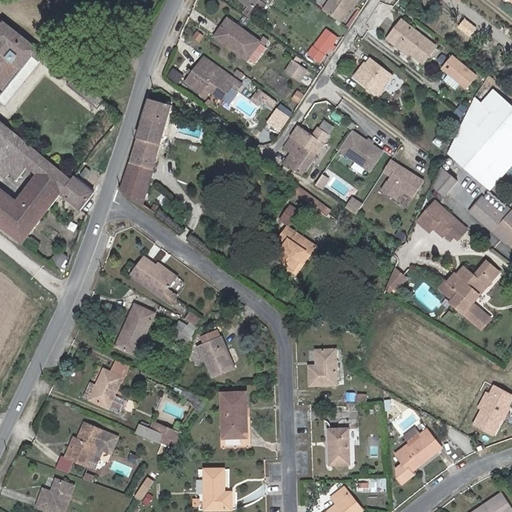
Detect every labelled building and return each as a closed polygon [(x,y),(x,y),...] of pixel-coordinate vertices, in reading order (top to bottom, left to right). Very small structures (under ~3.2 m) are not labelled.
[(340,23),(358,0),(330,0),(323,10),(340,23)] [(0,17),(0,97),(34,56),(42,63),(48,56),(0,17)] [(259,41),(241,27),(228,17),(215,35),(246,59),(247,58),(259,41)] [(422,64),(435,47),(399,21),(387,38),(409,55),(422,64)] [(322,54),(335,36),(325,29),(312,46),(322,54)] [(409,55),(387,38),(385,41),(407,57),(409,55)] [(266,46),(259,41),(247,58),(254,63),(266,46)] [(316,61),(322,54),(312,46),(306,54),(316,61)] [(477,77),(452,56),(441,70),(466,91),(477,77)] [(390,75),(369,58),(364,64),(362,63),(350,78),(376,98),(381,91),(381,86),(390,75)] [(226,74),(207,59),(189,84),(204,95),(208,89),(218,77),(222,80),(226,74)] [(290,78),(297,68),(283,59),(276,70),(290,78)] [(245,88),(226,74),(222,80),(218,77),(208,89),(226,102),(234,90),(240,95),(245,88)] [(93,92),(75,77),(68,86),(99,110),(105,102),(93,92)] [(511,109),(492,92),(480,106),(474,101),(456,140),(449,155),(491,191),(511,165),(511,109)] [(173,104),(149,97),(136,141),(122,184),(120,191),(128,197),(142,207),(156,159),(173,104)] [(273,111),(277,104),(270,99),(265,105),(273,111)] [(281,135),(291,122),(280,114),(270,126),(281,135)] [(30,169),(40,177),(60,192),(62,194),(82,210),(83,209),(96,192),(75,176),(73,178),(48,158),(1,119),(0,119),(0,173),(8,180),(12,175),(20,182),(30,169)] [(313,136),(298,126),(284,148),(291,153),(285,163),(302,175),(328,138),(317,130),(313,136)] [(380,152),(350,131),(337,150),(368,170),(380,152)] [(422,181),(389,159),(381,171),(389,176),(379,190),(393,199),(399,189),(412,197),(422,181)] [(458,183),(443,169),(433,187),(444,198),(458,183)] [(23,243),(62,194),(60,192),(40,177),(17,203),(0,187),(0,225),(23,243)] [(94,181),(89,177),(86,182),(91,186),(94,181)] [(332,205),(299,181),(294,187),(328,211),(332,205)] [(501,216),(483,200),(470,214),(505,246),(511,238),(511,213),(507,210),(501,216)] [(465,231),(435,203),(417,222),(428,233),(431,230),(441,239),(443,237),(449,242),(453,238),(456,240),(465,231)] [(276,238),(286,224),(279,219),(269,233),(276,238)] [(312,249),(284,230),(274,243),(282,248),(271,263),(288,275),(297,262),(300,257),(304,260),(312,249)] [(155,266),(143,257),(130,276),(170,305),(176,297),(166,289),(173,280),(155,266)] [(175,276),(157,263),(155,266),(173,280),(175,276)] [(492,271),(484,263),(470,278),(460,269),(452,277),(450,275),(443,284),(451,291),(446,297),(450,301),(447,304),(479,331),(488,321),(469,305),(476,297),(472,294),(492,271)] [(399,291),(406,276),(393,270),(383,291),(387,293),(390,287),(399,291)] [(496,274),(492,271),(472,294),(476,297),(496,274)] [(446,297),(451,291),(443,284),(437,290),(446,297)] [(154,314),(134,304),(115,347),(135,356),(154,314)] [(203,321),(190,313),(185,320),(198,328),(203,321)] [(185,326),(178,322),(175,328),(181,332),(185,326)] [(233,369),(220,338),(198,347),(211,378),(233,369)] [(335,383),(333,348),(315,349),(315,364),(307,364),(308,384),(335,383)] [(123,372),(113,367),(111,372),(104,369),(97,386),(90,383),(85,397),(110,407),(114,395),(121,377),(123,372)] [(511,392),(492,383),(471,424),(494,436),(511,400),(511,392)] [(246,408),(246,391),(221,392),(222,428),(242,428),(242,408),(246,408)] [(127,400),(114,395),(110,407),(121,412),(127,400)] [(247,438),(246,408),(242,408),(242,428),(222,428),(223,439),(247,438)] [(161,424),(153,421),(151,425),(146,436),(154,439),(161,424)] [(118,435),(84,422),(78,438),(73,448),(69,446),(65,456),(89,466),(97,446),(111,452),(118,435)] [(175,430),(161,424),(154,439),(168,445),(175,430)] [(347,464),(346,429),(325,430),(326,465),(347,464)] [(440,448),(425,429),(419,434),(421,438),(408,448),(405,445),(394,454),(402,464),(395,469),(395,478),(399,484),(410,475),(409,473),(407,470),(416,463),(418,465),(433,454),(433,453),(440,448)] [(184,434),(175,430),(168,445),(175,448),(184,434)] [(78,438),(73,436),(69,446),(73,448),(78,438)] [(418,465),(416,463),(407,470),(409,473),(418,465)] [(223,490),(223,466),(204,466),(204,507),(231,507),(231,491),(223,490)] [(145,500),(154,479),(146,476),(137,497),(145,500)] [(64,511),(74,485),(56,478),(51,490),(43,488),(37,505),(57,511),(64,511)] [(358,511),(360,510),(342,487),(329,498),(334,504),(324,511),(358,511)] [(511,511),(500,493),(482,506),(483,508),(478,511),(511,511)]
